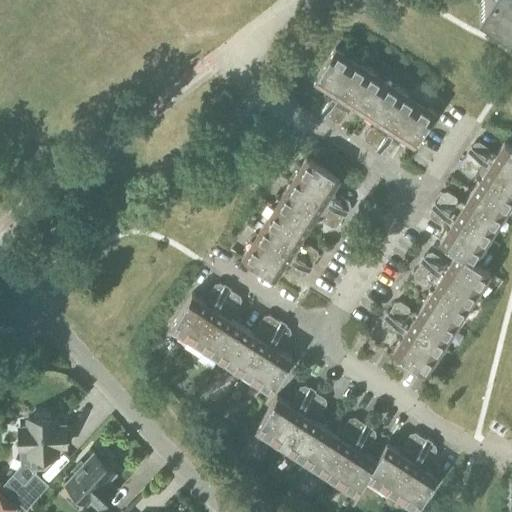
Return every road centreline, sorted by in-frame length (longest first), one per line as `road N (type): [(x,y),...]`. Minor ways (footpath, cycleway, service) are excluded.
road 1 (unclassified): [(218,511),(0,265)]
road 2 (residential): [(419,193),(273,96),(237,49),(311,0)]
road 3 (residential): [(511,454),(485,454),(316,353),(327,333)]
road 4 (residential): [(327,333),(419,193)]
road 5 (residential): [(327,333),(211,259)]
